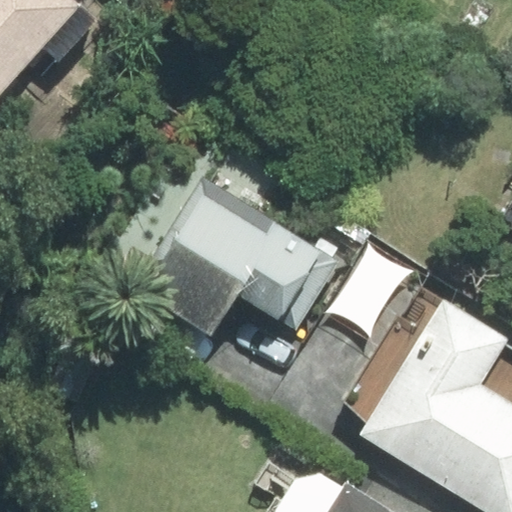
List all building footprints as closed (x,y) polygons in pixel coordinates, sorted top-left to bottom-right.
[(0,0),(0,113),(5,118),(101,3),(97,0),(0,0)] [(146,281),(231,334),(262,285),(309,314),(348,252),(216,169),(146,281)] [(329,437),(415,290),(357,256),(302,351),(294,346),(285,363),(278,359),(257,395),(329,437)] [(503,511),(511,511),(511,382),(496,372),(511,348),(511,323),(437,274),(348,408),(503,511)] [(122,343),(84,323),(54,378),(91,399),(122,343)] [(423,511),(328,452),(289,511),(423,511)]
